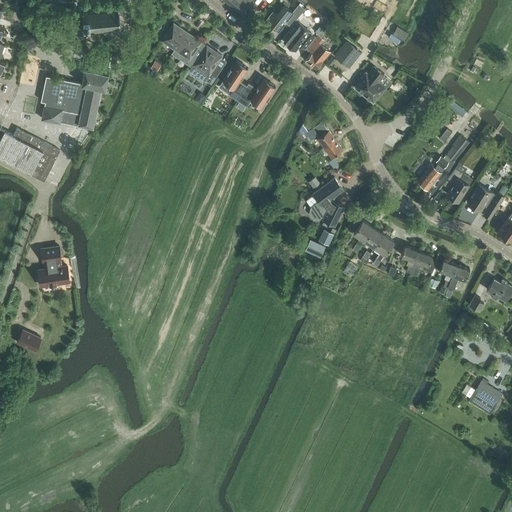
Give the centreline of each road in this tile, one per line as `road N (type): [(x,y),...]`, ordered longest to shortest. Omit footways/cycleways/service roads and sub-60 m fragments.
road 1 (tertiary): [(373,137),(337,98),(209,0)]
road 2 (tertiary): [(511,258),(403,201),(381,169),(373,137)]
road 3 (unclassified): [(410,115),(429,93),(472,0)]
